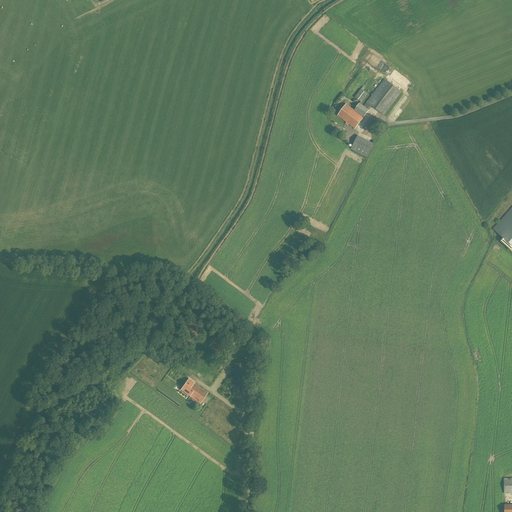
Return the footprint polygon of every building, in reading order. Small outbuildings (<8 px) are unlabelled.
[(338,116),(355,129),(369,110),(372,107),(384,115),(401,92),(384,79),(363,106),(360,103),(354,110),(346,104),(338,116)] [(367,94),(361,89),(355,97),(361,102),(367,94)] [(374,144),(358,136),(351,149),(367,157),(374,144)] [(511,207),(493,229),(503,238),(500,241),(511,251),(511,207)] [(237,332),(227,343),(232,347),(242,336),(237,332)] [(217,337),(208,347),(221,358),(230,348),(217,337)] [(234,363),(233,394),(249,395),(250,364),(234,363)] [(181,390),(200,404),(208,393),(189,379),(181,390)]
